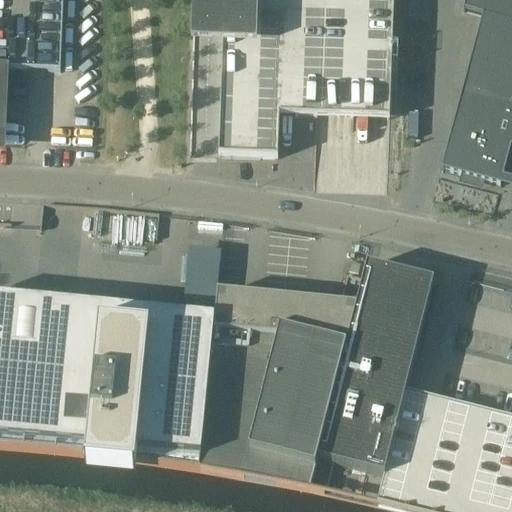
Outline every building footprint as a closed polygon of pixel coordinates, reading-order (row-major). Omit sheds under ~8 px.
[(0,0),(0,73),(9,74),(9,72),(60,74),(63,0),(0,0)] [(393,0),(195,0),(189,158),(277,161),(279,119),(317,120),(318,77),(391,79),(393,0)] [(482,19),(441,173),(501,189),(511,151),(511,150),(511,0),(466,0),(463,14),(482,19)] [(358,276),(360,266),(351,264),(349,274),(358,276)] [(303,490),(302,491),(390,511),(511,511),(511,420),(406,394),(433,285),(367,268),(356,310),(317,463),(384,479),(377,506),(311,491),(303,490)] [(215,324),(200,467),(311,487),(317,463),(356,310),(217,296),(215,324)] [(0,302),(0,442),(89,451),(89,454),(138,461),(139,455),(200,467),(215,324),(0,302)]
